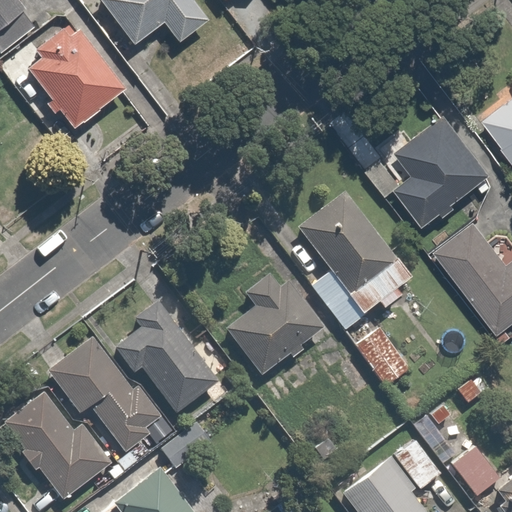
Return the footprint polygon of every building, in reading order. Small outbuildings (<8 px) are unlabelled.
[(0,0),(0,49),(32,27),(12,0),(0,0)] [(100,0),(130,40),(161,17),(176,37),(210,11),(201,0),(100,0)] [(125,89),(78,17),(20,54),(66,126),(125,89)] [(511,80),(473,111),(511,160),(511,80)] [(445,104),(387,148),(405,171),(390,183),(416,217),(489,162),(445,104)] [(293,222),(323,264),(306,277),(339,324),(360,310),(406,276),(342,186),(293,222)] [(511,318),(511,251),(502,259),(470,215),(431,244),(495,332),(511,318)] [(273,265),(241,294),(245,298),(217,324),(259,371),(319,318),(273,265)] [(156,297),(131,315),(134,319),(109,338),(134,372),(142,366),(173,408),(215,377),(156,297)] [(83,403),(116,444),(153,414),(89,335),(47,370),(77,407),(83,403)] [(486,392),(473,374),(455,387),(468,405),(486,392)] [(70,428),(39,385),(0,413),(0,416),(59,498),(113,460),(83,419),(70,428)] [(208,436),(193,417),(158,443),(173,463),(208,436)] [(438,467),(418,438),(394,454),(415,484),(438,467)] [(497,474),(474,443),(448,463),(471,493),(497,474)] [(429,511),(388,453),(340,487),(357,511),(429,511)] [(194,511),(155,462),(109,497),(120,511),(194,511)] [(511,511),(511,490),(500,500),(509,511),(511,511)]
